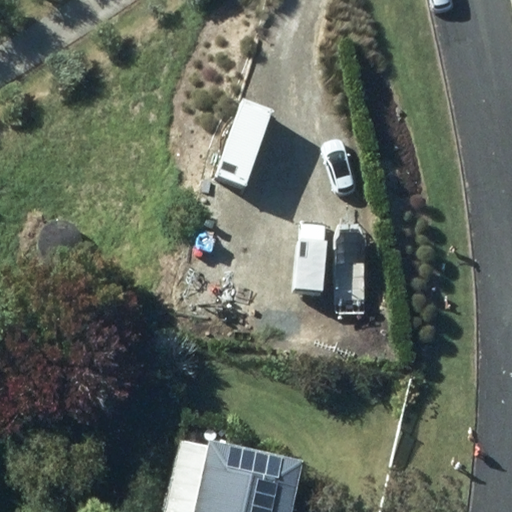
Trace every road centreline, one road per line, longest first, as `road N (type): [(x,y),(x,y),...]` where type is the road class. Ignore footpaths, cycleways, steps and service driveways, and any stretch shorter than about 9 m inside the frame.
road 1 (residential): [(511,288),(497,154),(463,0)]
road 2 (residential): [(504,511),(511,375)]
